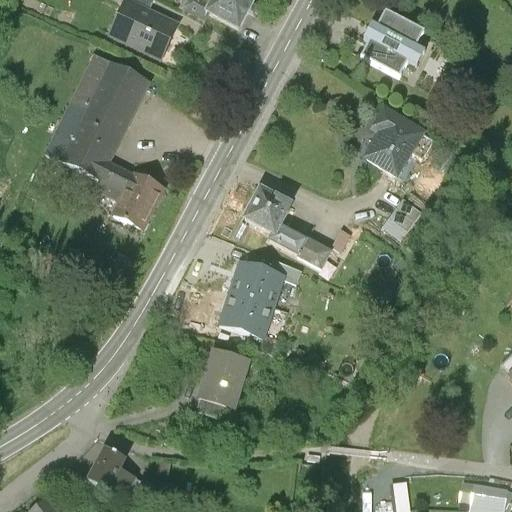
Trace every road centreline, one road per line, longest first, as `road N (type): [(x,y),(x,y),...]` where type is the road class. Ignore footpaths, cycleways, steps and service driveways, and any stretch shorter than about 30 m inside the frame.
road 1 (secondary): [(312,0),(125,340),(70,402),(0,449)]
road 2 (track): [(87,433),(189,463),(361,456),(406,463)]
